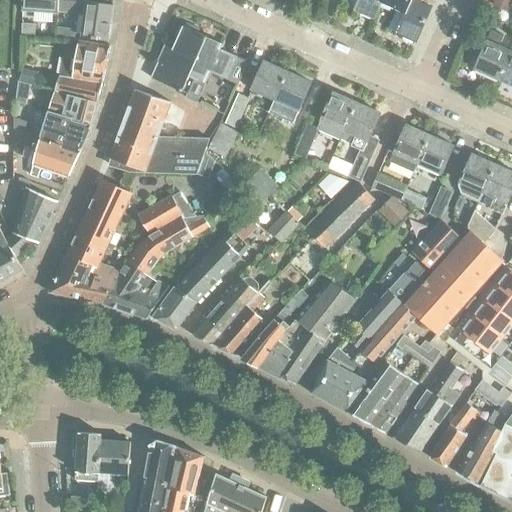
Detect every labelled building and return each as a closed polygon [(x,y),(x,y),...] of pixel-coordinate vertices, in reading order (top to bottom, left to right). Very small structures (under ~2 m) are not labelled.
[(73,12),(73,0),(22,0),(22,9),(57,12),(58,11),(73,12)] [(73,0),(73,12),(85,13),(82,36),(108,40),(113,4),(88,1),(87,0),(73,0)] [(373,19),(381,2),(381,0),(357,0),(354,10),(373,19)] [(381,0),(381,2),(405,13),(395,33),(415,42),(431,6),(417,0),(381,0)] [(158,61),(151,78),(188,94),(195,78),(206,83),(210,73),(237,85),(247,62),(220,50),(223,43),(182,26),(166,65),(158,61)] [(498,79),(510,51),(498,46),(503,36),(491,30),(474,68),(498,79)] [(65,75),(73,77),(103,82),(110,45),(79,40),(75,59),(62,57),(59,74),(60,74),(65,75)] [(511,46),(510,51),(498,79),(511,85),(511,46)] [(37,58),(23,55),(21,64),(36,66),(37,58)] [(251,88),(275,99),(287,71),(264,61),(251,88)] [(312,82),(287,71),(275,99),(286,104),(281,116),(294,122),(312,82)] [(98,102),(103,82),(73,77),(65,75),(60,74),(54,90),(61,92),(98,102)] [(30,84),(18,81),(15,101),(25,104),(30,84)] [(117,140),(131,145),(135,135),(138,137),(141,129),(158,135),(170,101),(135,89),(117,140)] [(333,125),(345,130),(357,102),(333,92),(318,124),(331,130),(333,125)] [(73,120),(92,124),(97,102),(60,93),(56,107),(50,105),(49,110),(73,117),(73,120)] [(239,93),(226,123),(236,128),(249,98),(239,93)] [(380,112),(357,102),(345,130),(356,135),(351,145),(364,150),(380,112)] [(33,135),(41,137),(81,150),(92,125),(72,120),(72,117),(48,111),(44,124),(37,122),(33,135)] [(25,132),(28,123),(14,118),(13,128),(25,132)] [(305,160),(318,128),(307,123),(293,155),(305,160)] [(224,158),(238,133),(220,124),(207,149),(224,158)] [(393,152),(417,162),(430,134),(406,124),(401,135),(395,132),(388,148),(394,150),(393,152)] [(25,132),(13,128),(13,140),(27,145),(31,134),(25,132)] [(138,137),(135,135),(131,145),(117,140),(111,158),(117,160),(115,167),(128,171),(197,172),(210,137),(158,136),(158,135),(141,129),(138,137)] [(453,145),(430,134),(417,162),(441,173),(453,145)] [(69,176),(81,150),(41,137),(31,174),(38,176),(41,166),(69,176)] [(459,181),(482,192),(495,164),(472,153),(459,181)] [(511,190),(511,171),(495,164),(482,192),(494,197),(488,209),(501,214),(511,190)] [(261,168),(243,187),(261,203),(279,185),(261,168)] [(406,185),(377,172),(370,187),(400,200),(406,185)] [(132,192),(103,178),(68,253),(98,267),(99,263),(132,192)] [(358,181),(309,230),(326,247),(375,199),(358,181)] [(39,241),(57,200),(27,187),(14,232),(15,232),(33,239),(39,241)] [(248,204),(237,194),(231,200),(242,211),(248,204)] [(151,234),(183,217),(184,216),(172,195),(139,214),(151,234)] [(409,212),(393,197),(381,210),(396,226),(409,212)] [(292,207),(288,211),(297,221),(302,217),(292,207)] [(467,226),(471,230),(485,242),(496,230),(474,210),(471,218),(467,226)] [(297,221),(288,211),(287,211),(270,229),(281,240),(299,222),(297,221)] [(140,244),(129,260),(149,273),(159,257),(167,249),(169,250),(209,225),(203,215),(183,218),(183,217),(151,234),(148,236),(140,244)] [(244,218),(232,231),(244,243),(257,229),(244,218)] [(442,219),(412,252),(431,269),(461,237),(442,219)] [(0,282),(23,269),(16,256),(33,239),(15,232),(7,239),(0,227),(0,282)] [(423,281),(404,302),(437,334),(504,259),(485,242),(471,230),(424,282),(423,281)] [(231,231),(176,288),(196,302),(248,246),(244,243),(232,231),(231,231)] [(50,292),(103,303),(122,271),(99,263),(98,267),(68,253),(50,292)] [(123,269),(122,271),(103,303),(147,317),(169,286),(155,279),(148,274),(149,273),(129,260),(123,269)] [(420,277),(426,270),(416,261),(357,325),(371,338),(400,306),(404,302),(423,281),(420,277)] [(511,270),(509,269),(497,285),(511,296),(511,270)] [(193,335),(212,344),(258,293),(257,292),(258,288),(258,285),(257,283),(252,279),(250,278),(247,277),(244,278),(242,279),(241,278),(193,335)] [(293,325),(288,331),(260,367),(296,384),(326,340),(356,299),(330,279),(292,324),(293,325)] [(511,296),(497,285),(485,300),(511,320),(511,296)] [(176,328),(196,302),(176,288),(175,287),(153,318),(176,328)] [(241,358),(260,367),(288,331),(281,325),(298,306),(299,307),(309,296),(302,289),(292,300),(286,307),(263,331),(241,358)] [(259,292),(258,293),(212,344),(236,355),(265,320),(253,310),(265,296),(259,292)] [(511,320),(485,300),(473,315),(502,337),(511,324),(511,320)] [(400,306),(362,350),(376,360),(413,318),(400,306)] [(473,315),(461,331),(490,353),(502,337),(473,315)] [(361,349),(362,350),(371,338),(359,328),(349,340),(361,350),(361,349)] [(405,345),(419,355),(423,349),(404,336),(397,346),(402,350),(405,345)] [(423,349),(419,355),(432,364),(441,352),(433,346),(428,353),(423,349)] [(328,359),(311,392),(325,399),(353,359),(338,347),(328,359)] [(383,366),(376,360),(362,350),(361,349),(361,350),(353,359),(325,399),(349,412),(349,411),(383,366)] [(369,423),(370,423),(403,372),(404,373),(405,373),(402,371),(387,359),(383,366),(349,411),(351,413),(351,412),(367,421),(366,422),(369,423)] [(394,438),(420,451),(451,405),(452,406),(460,394),(451,388),(463,370),(450,361),(430,390),(428,388),(394,438)] [(419,383),(405,373),(404,373),(403,372),(370,423),(383,431),(383,432),(385,433),(419,383)] [(482,380),(475,389),(481,394),(488,384),(482,380)] [(488,384),(481,394),(487,398),(494,389),(488,384)] [(493,410),(494,411),(507,420),(511,413),(511,392),(511,391),(497,411),(494,408),(493,410)] [(469,398),(428,455),(446,466),(467,434),(461,430),(470,417),(476,421),(482,413),(471,405),(473,402),(469,398)] [(486,421),(457,473),(480,485),(496,452),(493,451),(506,422),(507,420),(494,411),(488,422),(486,421)] [(511,413),(507,420),(506,422),(493,451),(496,452),(480,485),(511,500),(511,498),(511,413)] [(99,471),(101,439),(101,433),(78,431),(76,479),(98,480),(99,471)] [(131,441),(101,439),(99,471),(129,473),(131,441)] [(162,511),(176,446),(158,440),(150,445),(137,511),(162,511)] [(183,511),(184,509),(192,510),(195,491),(205,456),(176,446),(162,511),(183,511)] [(0,460),(0,495),(10,494),(7,472),(2,473),(0,460)] [(262,511),(267,496),(248,487),(250,482),(232,474),(230,479),(217,473),(204,511),(262,511)]
